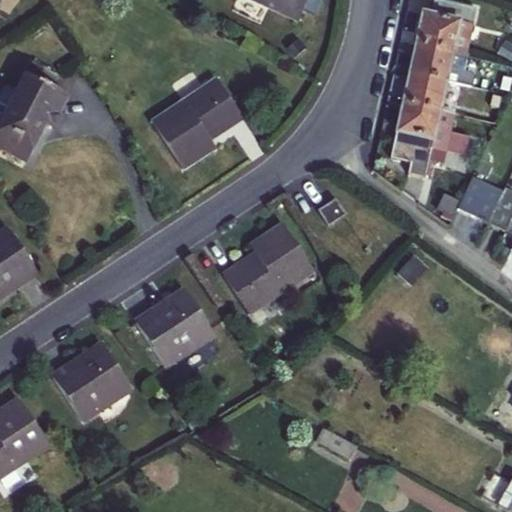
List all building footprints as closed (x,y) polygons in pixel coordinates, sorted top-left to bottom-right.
[(247,0),(261,6),(264,0),(301,17),(308,0),(247,0)] [(423,13),(415,47),(465,58),(472,24),(423,13)] [(465,58),(415,47),(408,76),(443,84),(469,88),(471,78),(469,74),(462,73),(465,58)] [(0,106),(9,111),(0,128),(0,151),(26,164),(43,128),(52,132),(67,102),(50,93),(57,78),(30,65),(16,94),(6,89),(0,100),(0,106)] [(436,113),(443,84),(408,76),(402,105),(436,113)] [(183,108),(153,128),(180,171),(212,150),(208,143),(240,121),(214,81),(180,103),(183,108)] [(427,163),(430,152),(444,155),(445,153),(449,134),(453,117),(436,113),(402,105),(388,160),(410,165),(407,178),(423,182),(427,163)] [(467,139),(449,134),(445,153),(464,157),(467,139)] [(442,167),(444,155),(430,152),(427,163),(442,167)] [(458,212),(487,227),(502,195),(473,181),(458,212)] [(502,195),(487,227),(504,235),(511,219),(511,193),(505,190),(502,195)] [(335,201),(317,212),(326,227),(344,216),(335,201)] [(282,224),(247,246),(253,255),(222,274),(249,317),(281,297),(275,288),(309,266),(282,224)] [(6,234),(0,238),(0,298),(34,277),(6,234)] [(426,271),(411,258),(396,276),(411,289),(426,271)] [(163,367),(210,335),(181,291),(133,323),(163,367)] [(100,344),(52,375),(80,419),(128,388),(100,344)] [(43,443),(17,401),(0,411),(0,478),(15,469),(11,463),(43,443)] [(348,461),(356,447),(325,430),(317,444),(348,461)]
